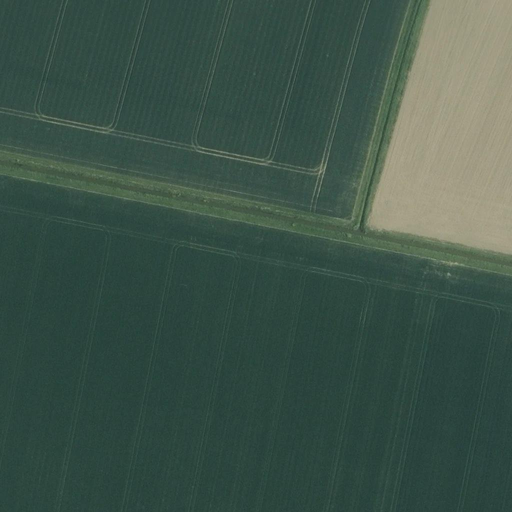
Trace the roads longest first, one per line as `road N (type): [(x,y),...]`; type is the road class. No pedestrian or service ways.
road 1 (track): [(0,155),(352,227),(415,0)]
road 2 (track): [(0,171),(511,273)]
road 3 (track): [(511,258),(364,229),(425,0)]
